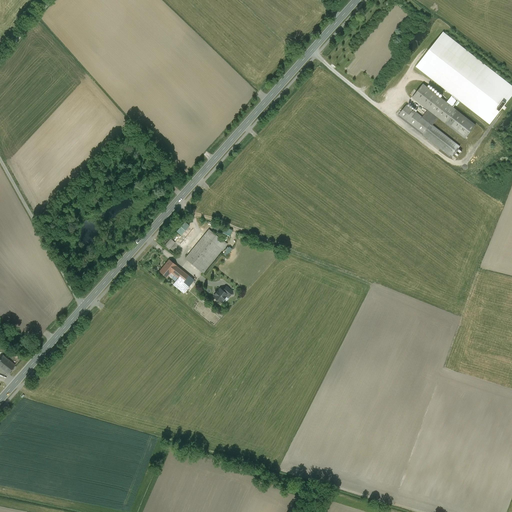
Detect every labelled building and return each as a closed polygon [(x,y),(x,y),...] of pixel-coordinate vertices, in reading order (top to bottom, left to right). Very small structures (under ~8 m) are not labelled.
[(458,100),(489,124),(511,94),(511,85),(443,31),(415,66),(452,94),(458,100)] [(465,139),(475,126),(452,108),(445,102),(423,85),(412,98),(428,111),(423,118),(407,105),(398,116),(451,157),(459,147),(433,126),(439,119),(465,139)] [(452,94),(445,102),(452,108),(458,100),(452,94)] [(181,205),(190,195),(188,193),(179,204),(181,205)] [(185,222),(177,231),(181,235),(189,226),(185,222)] [(215,222),(213,228),(231,235),(233,229),(215,222)] [(209,230),(185,259),(203,273),(227,244),(209,230)] [(165,246),(169,249),(175,243),(171,239),(165,246)] [(224,254),(227,256),(233,248),(230,246),(224,254)] [(193,281),(171,261),(161,272),(166,277),(171,272),(178,278),(173,284),(183,293),(193,281)] [(233,292),(226,287),(223,291),(227,294),(227,295),(229,296),(233,292)] [(215,295),(214,297),(221,302),(227,295),(227,294),(223,291),(220,289),(218,292),(217,291),(215,294),(215,295)] [(4,354),(0,358),(0,367),(8,374),(16,365),(4,354)]
